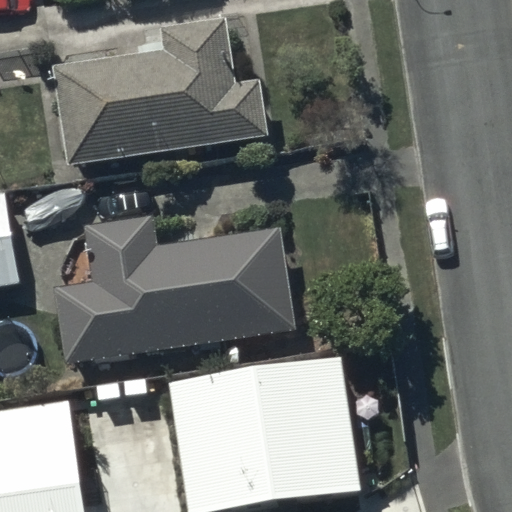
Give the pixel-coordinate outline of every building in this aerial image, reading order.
[(165,68),(53,86),(66,186),(267,153),(260,96),(236,99),(229,39),(162,47),(165,68)] [(8,210),(0,211),(0,301),(21,298),(8,210)] [(154,237),(85,246),(92,300),(56,305),(68,383),(297,349),(284,250),(157,266),(154,237)] [(16,413),(0,414),(0,509),(31,505),(16,413)] [(328,511),(317,450),(87,491),(90,511),(328,511)]
